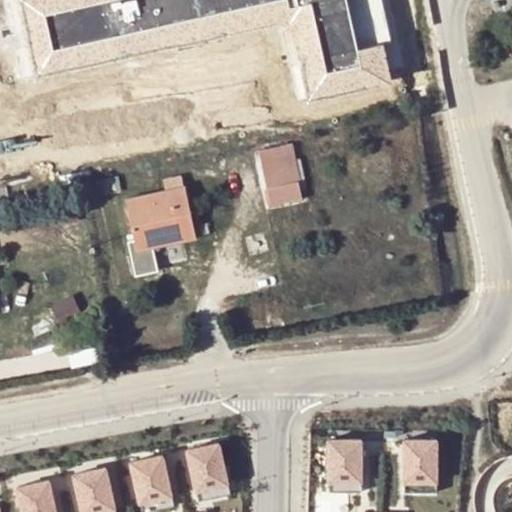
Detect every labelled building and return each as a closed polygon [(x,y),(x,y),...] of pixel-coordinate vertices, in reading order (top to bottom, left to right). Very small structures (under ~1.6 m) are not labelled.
[(259,153),(272,208),(299,203),(295,184),(299,184),(290,146),(259,153)] [(195,240),(182,179),(164,181),(165,190),(127,200),(135,243),(158,239),(160,248),(195,240)] [(135,243),(136,253),(160,248),(158,239),(135,243)] [(438,480),(438,438),(404,438),(404,480),(438,480)] [(362,481),(362,439),(329,439),(328,481),(362,481)] [(219,441),(187,448),(196,490),(228,483),(219,441)] [(163,454),(131,461),(140,503),(172,496),(163,454)] [(106,467),(74,474),(82,511),(99,511),(115,509),(106,467)] [(56,511),(49,479),(17,485),(22,511),(56,511)] [(438,480),(404,480),(404,491),(437,491),(438,480)] [(362,481),(328,481),(328,492),(362,492),(362,481)] [(228,483),(196,490),(199,501),(231,494),(228,483)] [(172,496),(140,503),(141,511),(148,511),(174,506),(172,496)]
